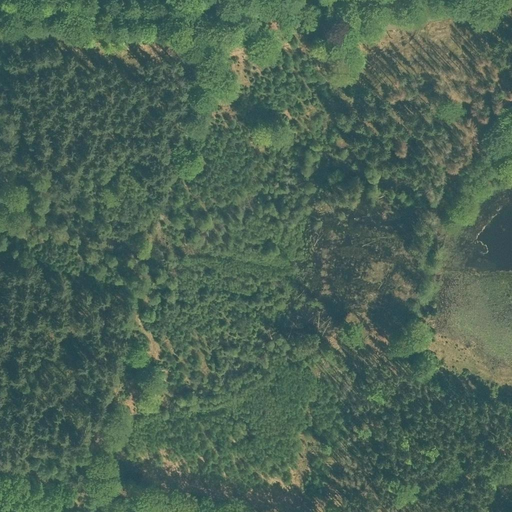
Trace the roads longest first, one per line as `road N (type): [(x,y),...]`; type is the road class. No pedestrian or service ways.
road 1 (track): [(206,0),(213,12),(208,32),(65,511)]
road 2 (track): [(0,5),(213,12),(319,0)]
road 3 (track): [(0,464),(214,511)]
